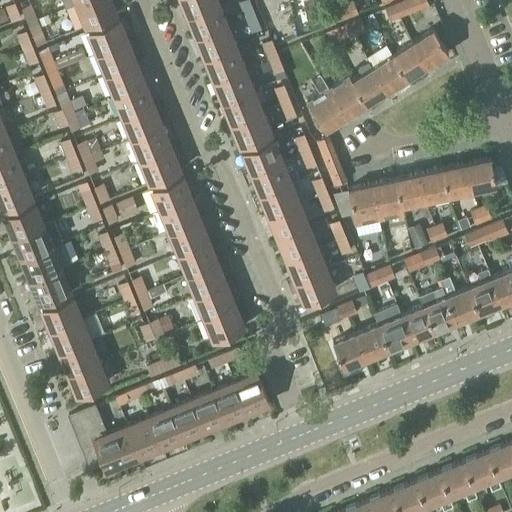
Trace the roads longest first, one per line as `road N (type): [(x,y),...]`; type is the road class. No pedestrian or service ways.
road 1 (residential): [(304,435),(269,351),(284,314),(226,176),(197,155),(152,39),(151,0)]
road 2 (residential): [(281,509),(511,411)]
road 3 (tertiary): [(304,435),(511,351)]
road 4 (tertiary): [(137,503),(304,435)]
road 5 (residential): [(67,511),(0,346)]
road 6 (residential): [(346,156),(504,127)]
road 7 (residential): [(504,127),(453,0)]
